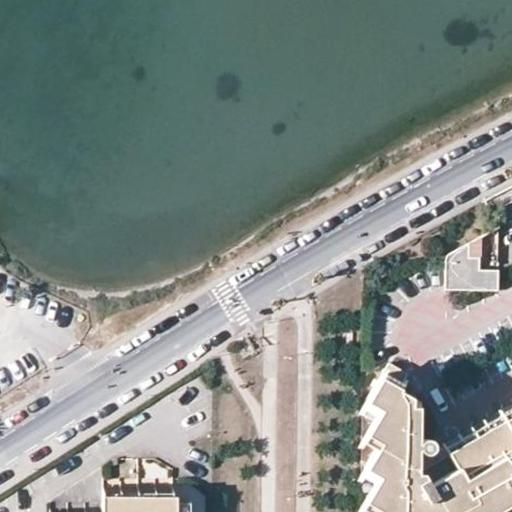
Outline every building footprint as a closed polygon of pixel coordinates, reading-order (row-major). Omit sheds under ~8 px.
[(446,255),(445,288),(490,289),(491,269),(479,269),(479,257),(468,257),(468,243),(446,255)] [(498,269),(491,269),(490,289),(497,289),(498,269)] [(395,388),(405,371),(388,362),(379,379),(395,388)] [(434,466),(437,474),(426,480),(424,476),(422,474),(420,473),(416,472),(416,448),(418,448),(420,451),(421,453),(425,454),(427,454),(430,453),(432,451),(433,448),(433,446),(432,443),(431,441),(429,440),(426,439),(424,439),(421,440),(420,441),(416,442),(417,407),(409,406),(409,397),(395,388),(379,379),(369,397),(383,405),(377,414),(369,429),(382,436),(376,447),(367,464),(381,471),(376,480),(367,497),(380,504),(376,511),(492,511),(511,500),(511,433),(505,421),(448,454),(450,457),(434,466)] [(369,397),(363,406),(377,414),(383,405),(369,397)] [(511,408),(501,415),(505,421),(511,433),(511,408)] [(445,447),(448,454),(505,421),(501,415),(445,447)] [(376,447),(382,436),(369,429),(363,439),(376,447)] [(376,480),(381,471),(367,464),(362,473),(376,480)] [(102,488),(101,500),(174,499),(174,487),(102,488)] [(367,497),(362,505),(374,511),(376,511),(380,504),(367,497)] [(174,511),(175,503),(174,499),(101,500),(102,511),(51,511),(50,511),(174,511)] [(507,511),(511,509),(511,500),(492,511),(507,511)] [(188,511),(189,502),(175,503),(174,511),(188,511)]
